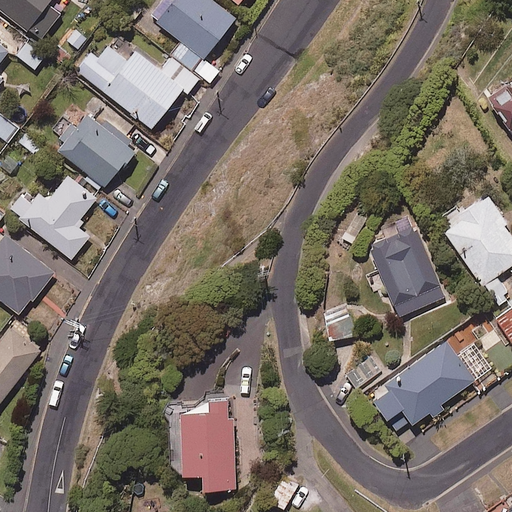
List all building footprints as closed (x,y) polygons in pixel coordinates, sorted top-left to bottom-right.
[(0,0),(0,4),(42,36),(62,10),(48,0),(0,0)] [(136,21),(146,8),(136,0),(130,0),(123,10),(136,21)] [(224,67),(205,52),(235,13),(219,0),(159,0),(151,11),(184,37),(174,49),(194,65),(213,80),(224,67)] [(86,29),(88,30),(92,29),(94,29),(96,28),(98,26),(99,25),(100,23),(101,21),(101,19),(101,17),(101,15),(101,13),(100,11),(98,9),(97,8),(95,7),(93,6),(91,6),(89,6),(87,6),(85,6),(83,7),(81,9),(80,10),(79,12),(78,14),(77,16),(77,18),(78,20),(78,22),(79,24),(81,26),(82,27),(84,28),(86,29)] [(89,36),(75,24),(64,36),(78,49),(89,36)] [(47,51),(27,36),(16,51),(36,66),(47,51)] [(0,58),(9,46),(0,39),(0,80),(4,75),(0,72),(0,58)] [(127,55),(109,41),(99,53),(91,47),(77,65),(152,122),(182,84),(189,89),(200,75),(172,54),(163,66),(135,45),(127,55)] [(511,73),(494,87),(511,112),(511,73)] [(57,142),(91,170),(86,176),(102,189),(107,183),(139,144),(126,134),(133,125),(108,104),(97,119),(84,109),(57,142)] [(19,124),(0,110),(0,132),(8,138),(19,124)] [(87,218),(81,213),(96,196),(68,171),(48,194),(41,188),(32,198),(22,189),(11,202),(72,254),(90,233),(81,225),(87,218)] [(511,296),(511,290),(498,270),(511,260),(511,225),(486,185),(457,203),(463,212),(446,223),(483,280),(499,305),(511,296)] [(385,229),(387,234),(372,240),(400,313),(446,296),(417,222),(411,207),(395,213),(399,223),(385,229)] [(366,216),(356,210),(343,235),(352,240),(366,216)] [(31,294),(36,298),(58,270),(6,229),(0,236),(0,293),(19,309),(31,294)] [(511,302),(496,314),(511,337),(511,302)] [(356,332),(353,306),(327,309),(330,335),(356,332)] [(0,402),(44,345),(12,321),(0,337),(0,402)] [(441,399),(473,378),(483,392),(504,378),(479,340),(458,354),(446,336),(388,374),(392,380),(375,391),(398,427),(413,418),(430,407),(433,412),(445,405),(441,399)] [(377,373),(368,358),(347,370),(356,386),(377,373)] [(228,392),(208,393),(208,404),(181,405),(184,467),(203,466),(204,483),(237,481),(234,413),(229,413),(228,392)] [(299,480),(284,471),(269,495),(285,504),(299,480)] [(511,511),(511,500),(494,511),(511,511)]
